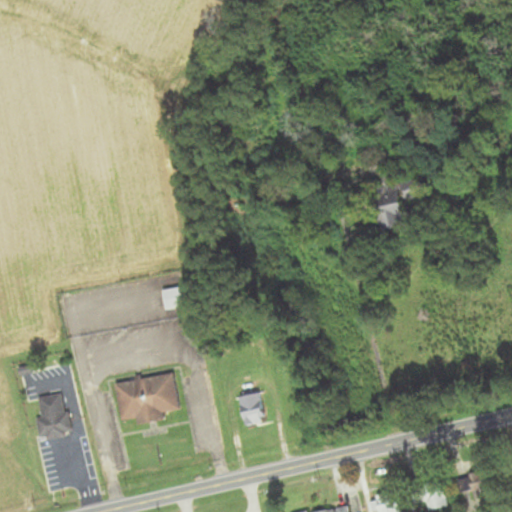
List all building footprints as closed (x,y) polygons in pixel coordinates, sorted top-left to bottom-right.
[(385,229),(407,226),(399,169),(389,171),(387,161),(371,163),(373,176),(377,175),(385,229)] [(187,306),(183,287),(165,290),(169,309),(187,306)] [(123,421),(138,418),(139,424),(167,420),(166,412),(181,410),(176,374),(118,382),(123,421)] [(241,397),(250,426),(269,420),(260,391),(241,397)] [(38,419),(41,440),(72,434),(65,394),(40,398),(43,418),(38,419)] [(492,481),(475,480),(474,501),(491,502),(492,481)] [(433,511),(452,506),(445,482),(426,488),(433,511)] [(376,511),(381,511),(402,511),(399,491),(374,496),(376,511)]
